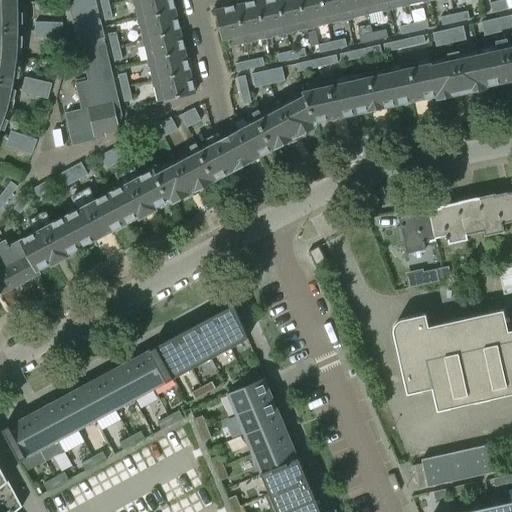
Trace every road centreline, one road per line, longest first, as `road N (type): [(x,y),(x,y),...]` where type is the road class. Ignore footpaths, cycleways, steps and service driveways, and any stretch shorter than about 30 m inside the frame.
road 1 (residential): [(270,217),(387,511)]
road 2 (residential): [(0,366),(270,217)]
road 3 (residential): [(270,217),(348,179),(511,142)]
road 4 (residential): [(196,0),(222,116),(270,217)]
